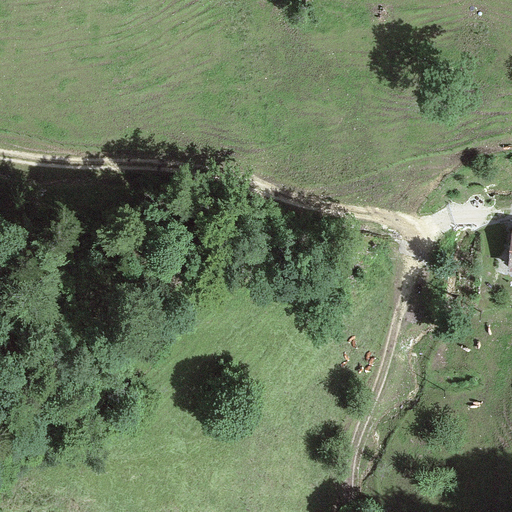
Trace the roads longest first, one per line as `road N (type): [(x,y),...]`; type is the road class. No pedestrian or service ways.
road 1 (track): [(423,226),(197,167),(0,152)]
road 2 (track): [(348,511),(351,450),(386,374),(423,226)]
